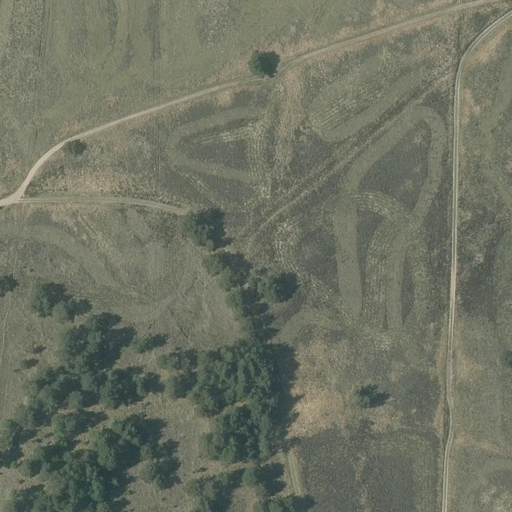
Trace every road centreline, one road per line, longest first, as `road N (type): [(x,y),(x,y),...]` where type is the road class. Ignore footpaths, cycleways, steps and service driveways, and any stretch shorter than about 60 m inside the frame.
road 1 (track): [(15,199),(45,156),(70,140),(233,81),(265,79),(354,39),(492,0)]
road 2 (track): [(443,511),(458,70),(483,30),(511,13)]
